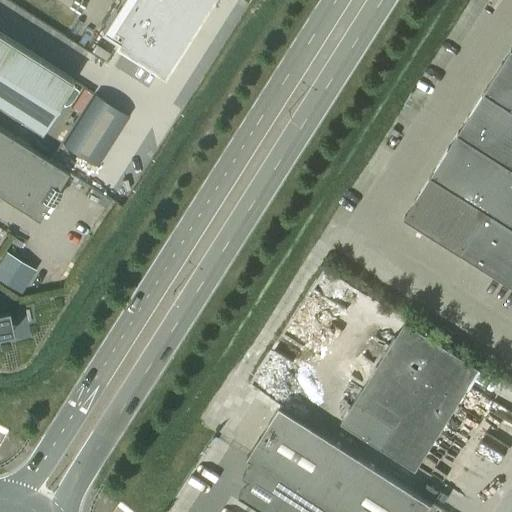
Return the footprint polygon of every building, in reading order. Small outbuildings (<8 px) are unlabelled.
[(119,0),(101,30),(161,68),(204,0),(119,0)] [(0,104),(40,130),(61,97),(72,79),(0,33),(0,104)] [(511,284),(511,47),(404,216),(511,284)] [(129,115),(99,96),(94,93),(61,144),(66,147),(96,166),(129,115)] [(0,194),(38,219),(68,171),(0,128),(0,194)] [(0,261),(0,277),(20,290),(33,269),(6,252),(0,261)] [(0,333),(12,331),(8,310),(0,311),(0,333)] [(416,467),(479,366),(405,319),(342,420),(416,467)] [(424,511),(431,502),(279,406),(247,456),(253,460),(243,475),(248,478),(239,494),(260,507),(256,511),(424,511)]
